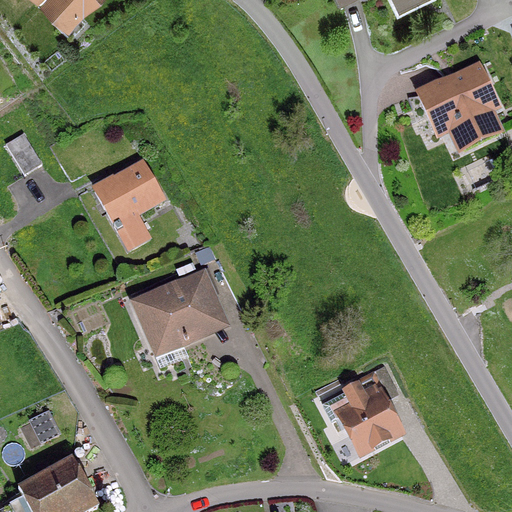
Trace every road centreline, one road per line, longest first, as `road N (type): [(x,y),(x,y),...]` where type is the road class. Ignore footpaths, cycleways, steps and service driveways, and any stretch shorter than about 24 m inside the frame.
road 1 (residential): [(242,0),(308,85),(511,432)]
road 2 (residential): [(0,268),(147,511)]
road 3 (residential): [(179,511),(220,498),(297,490),(424,511)]
